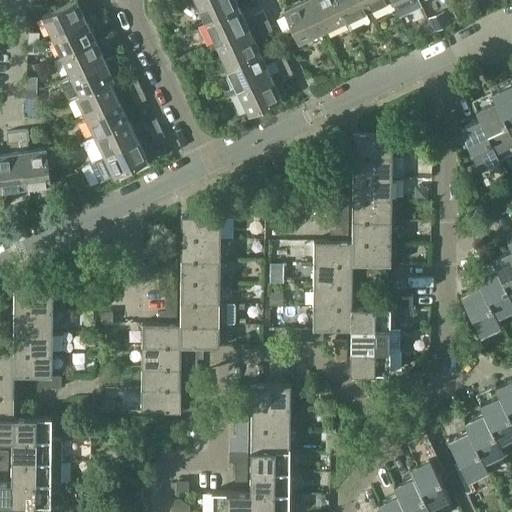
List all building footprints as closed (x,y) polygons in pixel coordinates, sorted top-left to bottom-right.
[(53,36),(86,20),(77,0),(75,0),(43,15),(53,36)] [(196,0),(206,22),(239,7),(236,0),(196,0)] [(323,30),(309,0),(303,0),(285,9),(300,41),(323,30)] [(346,20),(337,0),(309,0),(323,30),(346,20)] [(369,9),(364,0),(337,0),(346,20),(369,9)] [(388,0),(364,0),(369,9),(388,0)] [(250,30),(239,7),(206,22),(217,45),(250,30)] [(429,17),(435,30),(451,23),(445,10),(429,17)] [(258,26),(268,21),(264,12),(254,16),(258,26)] [(86,20),(53,36),(62,55),(96,39),(86,20)] [(268,21),(258,26),(263,36),(273,31),(268,21)] [(250,30),(217,45),(228,68),(260,53),(250,30)] [(39,42),(40,32),(29,32),(29,42),(39,42)] [(105,59),(96,39),(62,55),(72,75),(105,59)] [(39,53),(39,42),(29,42),(28,53),(39,53)] [(260,53),(228,68),(237,89),(271,75),(260,53)] [(279,71),(289,66),(285,58),(275,62),(279,71)] [(105,59),(72,75),(80,93),(76,95),(77,96),(92,89),(110,81),(115,79),(105,59)] [(294,77),(289,66),(279,71),(284,81),(294,77)] [(271,75),(237,89),(249,114),(282,99),(271,75)] [(38,87),(38,76),(27,76),(26,87),(38,87)] [(132,94),(142,89),(137,79),(127,84),(132,94)] [(92,89),(77,96),(86,116),(119,100),(110,81),(92,89)] [(504,115),(511,131),(511,82),(492,91),(496,100),(503,116),(504,115)] [(37,97),(38,87),(26,87),(26,97),(37,97)] [(142,89),(132,94),(137,103),(146,99),(142,89)] [(503,116),(496,100),(492,91),(480,97),(481,100),(474,103),(481,118),(488,134),(489,133),(500,159),(511,153),(511,131),(504,115),(503,116)] [(129,119),(119,100),(86,116),(95,135),(129,119)] [(151,133),(161,128),(156,118),(146,123),(151,133)] [(488,134),(481,118),(461,127),(477,162),(480,168),(500,159),(489,133),(488,134)] [(138,139),(129,119),(95,135),(105,155),(138,139)] [(414,122),(402,122),(402,132),(414,132),(414,122)] [(165,137),(161,128),(151,133),(155,142),(165,137)] [(18,130),(25,186),(30,185),(51,183),(46,147),(29,149),(28,139),(29,138),(28,129),(18,130)] [(25,186),(18,130),(7,132),(8,141),(10,141),(11,151),(0,152),(0,185),(0,189),(20,187),(25,186)] [(359,132),(359,154),(393,155),(393,132),(359,132)] [(148,159),(138,139),(105,155),(114,175),(148,159)] [(393,155),(359,154),(359,176),(393,176),(393,155)] [(480,168),(477,162),(466,167),(469,173),(480,168)] [(350,166),(349,166),(338,166),(337,176),(349,176),(350,166)] [(349,176),(337,176),(337,186),(349,186),(349,176)] [(359,176),(358,197),(392,198),(393,176),(359,176)] [(392,198),(358,197),(358,219),(392,219),(392,198)] [(271,205),(259,205),(259,215),(271,215),(271,205)] [(349,225),(350,205),(337,205),(337,225),(349,225)] [(187,236),(221,237),(221,214),(187,214),(187,236)] [(392,219),(358,219),(358,241),(392,241),(392,219)] [(221,237),(187,236),(187,258),(221,259),(221,237)] [(315,239),(315,261),(349,262),(349,240),(336,239),(315,239)] [(392,241),(358,241),(358,275),(377,275),(377,263),(392,264),(392,241)] [(166,258),(178,258),(178,248),(166,248),(166,258)] [(511,248),(493,258),(497,266),(504,282),(505,281),(511,296),(511,248)] [(178,258),(166,258),(166,267),(178,268),(178,258)] [(221,259),(187,258),(186,280),(220,280),(221,259)] [(315,261),(314,283),(348,283),(349,262),(315,261)] [(504,282),(497,266),(478,275),(482,284),(481,284),(488,300),(490,300),(498,316),(511,309),(511,296),(505,281),(504,282)] [(284,281),(284,273),(270,273),(270,281),(271,281),(284,281)] [(101,288),(101,278),(90,278),(89,288),(95,288),(101,288)] [(220,280),(186,280),(186,301),(220,302),(220,280)] [(348,283),(314,283),(314,304),(348,305),(348,283)] [(488,300),(481,284),(462,293),(481,335),(501,325),(498,316),(490,300),(488,300)] [(401,296),(413,296),(413,286),(401,285),(401,296)] [(15,309),(53,310),(54,287),(20,287),(15,287),(15,309)] [(165,291),(165,301),(177,301),(177,291),(165,291)] [(284,292),(271,292),(271,305),(284,305),(284,292)] [(413,296),(401,296),(401,305),(413,305),(413,296)] [(177,301),(165,301),(165,311),(177,311),(177,301)] [(227,323),(228,321),(228,304),(227,302),(220,302),(186,301),(186,323),(220,323),(227,323)] [(348,305),(314,304),(314,327),(324,327),(348,328),(348,305)] [(357,305),(357,327),(391,328),(391,305),(357,305)] [(53,310),(15,309),(14,331),(53,331),(53,310)] [(113,321),(113,311),(101,310),(101,320),(113,321)] [(0,320),(0,329),(10,330),(10,321),(0,320)] [(142,343),(177,344),(177,322),(164,322),(143,321),(142,343)] [(219,346),(220,323),(186,323),(185,345),(204,346),(219,346)] [(295,339),(305,339),(305,327),(295,327),(295,339)] [(314,339),(314,327),(305,327),(305,339),(314,339)] [(324,339),(324,327),(314,327),(314,339),(324,339)] [(391,328),(357,327),(356,349),(391,349),(391,328)] [(10,330),(0,329),(0,340),(10,341),(10,330)] [(14,331),(14,351),(14,352),(53,353),(53,331),(14,331)] [(336,339),(335,349),(347,349),(348,339),(336,339)] [(177,344),(142,343),(142,365),(176,366),(177,344)] [(347,349),(335,349),(335,358),(347,359),(347,349)] [(391,349),(356,349),(356,371),(390,372),(391,349)] [(0,373),(14,374),(14,352),(14,351),(11,351),(0,351),(0,373)] [(14,374),(14,375),(19,375),(42,375),(53,375),(53,353),(14,352),(14,374)] [(185,356),(185,366),(197,366),(197,357),(197,356),(185,356)] [(176,366),(142,365),(142,387),(176,387),(176,366)] [(197,376),(197,366),(185,366),(185,376),(197,376)] [(14,374),(0,373),(0,395),(14,395),(14,375),(14,374)] [(53,375),(42,375),(42,387),(52,387),(53,375)] [(62,376),(53,375),(52,387),(62,388),(62,376)] [(511,376),(496,384),(511,418),(511,376)] [(236,383),(236,393),(236,394),(248,394),(248,384),(236,383)] [(257,383),(257,405),(291,406),(291,383),(257,383)] [(511,437),(511,418),(496,384),(477,394),(485,411),(500,443),(511,437)] [(176,387),(142,387),(141,409),(175,410),(176,387)] [(14,395),(0,395),(0,416),(13,417),(13,416),(14,405),(14,395)] [(196,410),(197,401),(197,400),(185,399),(184,409),(196,410)] [(257,405),(257,427),(291,427),(291,406),(257,405)] [(504,452),(500,443),(485,411),(465,420),(469,429),(484,461),(504,452)] [(0,439),(8,439),(10,439),(13,439),(13,438),(13,417),(0,416),(0,439)] [(13,416),(13,417),(13,438),(52,439),(52,417),(18,416),(13,416)] [(235,417),(235,427),(247,427),(247,417),(235,417)] [(247,427),(235,427),(235,437),(247,437),(247,427)] [(257,427),(257,449),(291,449),(291,427),(257,427)] [(488,470),(484,461),(469,429),(449,438),(468,479),(488,470)] [(13,439),(12,460),(63,461),(63,439),(52,439),(13,438),(13,439)] [(0,449),(0,459),(8,460),(8,450),(0,449)] [(257,449),(256,470),(291,471),(291,449),(257,449)] [(410,466),(414,475),(430,507),(450,498),(442,481),(447,478),(436,454),(436,455),(418,463),(410,466)] [(8,460),(0,459),(0,469),(8,470),(8,460)] [(12,460),(12,481),(12,482),(51,482),(62,482),(63,461),(12,460)] [(235,460),(235,470),(247,470),(247,461),(235,460)] [(247,470),(235,470),(235,480),(247,480),(247,470)] [(256,470),(256,491),(256,492),(290,492),(291,471),(256,470)] [(432,511),(430,507),(414,475),(395,484),(399,493),(408,511),(432,511)] [(0,503),(12,503),(12,482),(12,481),(10,481),(8,481),(0,480),(0,503)] [(177,490),(189,491),(189,481),(177,480),(177,490)] [(12,503),(12,504),(18,504),(51,505),(51,482),(12,482),(12,503)] [(255,511),(256,492),(256,491),(246,491),(212,490),(212,511),(255,511)] [(256,492),(255,511),(290,511),(290,492),(256,492)] [(408,511),(399,493),(380,502),(384,511),(408,511)] [(180,498),(172,498),(171,511),(174,511),(181,511),(180,498)] [(12,503),(0,503),(0,511),(11,511),(12,504),(12,503)]
